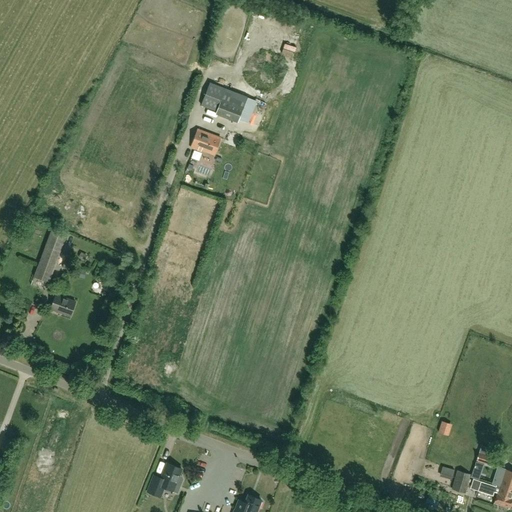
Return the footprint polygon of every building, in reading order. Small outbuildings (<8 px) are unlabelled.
[(241,24),(236,24),(235,40),(226,40),(224,57),(239,58),(241,24)] [(210,83),(201,105),(238,120),(247,97),(210,83)] [(265,123),(275,125),(279,104),(269,102),(265,123)] [(224,139),(236,142),(239,129),(227,126),(224,139)] [(220,138),(197,130),(190,148),(201,151),(201,150),(214,155),(220,138)] [(66,235),(51,229),(34,277),(49,282),(66,235)] [(49,308),(69,316),(74,301),(55,294),(49,308)] [(478,453),(478,454),(476,461),(478,462),(491,466),(492,462),(494,457),(478,453)] [(498,463),(505,468),(509,461),(502,457),(498,463)] [(160,496),(164,486),(177,491),(182,478),(181,475),(179,474),(181,468),(166,462),(162,472),(164,473),(162,476),(161,476),(160,477),(158,484),(150,481),(146,490),(154,493),(160,496)] [(458,467),(456,471),(451,489),(465,493),(470,475),(462,473),(464,468),(458,467)] [(511,470),(505,468),(499,486),(495,484),(495,485),(500,486),(500,487),(508,489),(509,487),(511,487),(511,470)] [(500,487),(500,486),(495,485),(472,478),(480,480),(476,490),(492,495),(493,491),(496,492),(493,501),(509,507),(511,499),(511,497),(511,492),(511,487),(509,487),(508,489),(500,487)] [(199,511),(221,511),(226,501),(203,492),(195,510),(199,511)] [(255,511),(257,508),(260,508),(262,502),(260,500),(260,499),(246,494),(244,502),(238,500),(233,511),(255,511)]
